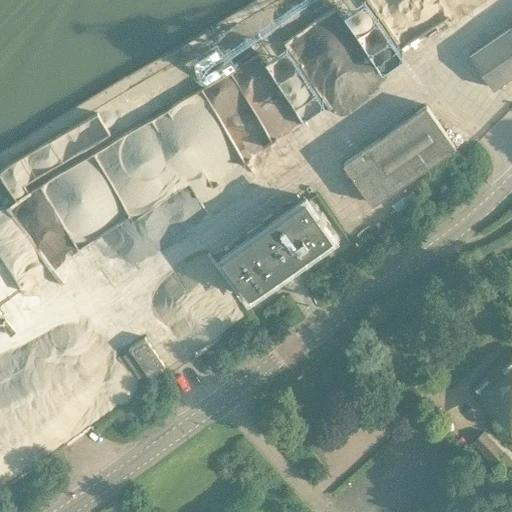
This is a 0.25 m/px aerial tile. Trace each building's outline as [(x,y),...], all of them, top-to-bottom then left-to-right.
[(389,44),(359,0),(348,0),(329,13),(362,62),(389,44)] [(315,88),(279,39),(231,73),(267,123),(315,88)] [(182,100),(159,112),(198,183),(220,171),(182,100)] [(371,203),(453,145),(424,104),(342,162),(371,203)] [(247,296),(332,237),(304,197),(262,227),(259,223),(246,232),(249,236),(220,256),(247,296)] [(147,375),(163,363),(144,335),(128,347),(147,375)] [(511,416),(511,415),(511,346),(491,367),(494,370),(474,388),(511,416)] [(493,461),(503,451),(484,431),(473,441),(493,461)] [(479,475),(461,490),(471,501),(489,486),(479,475)]
